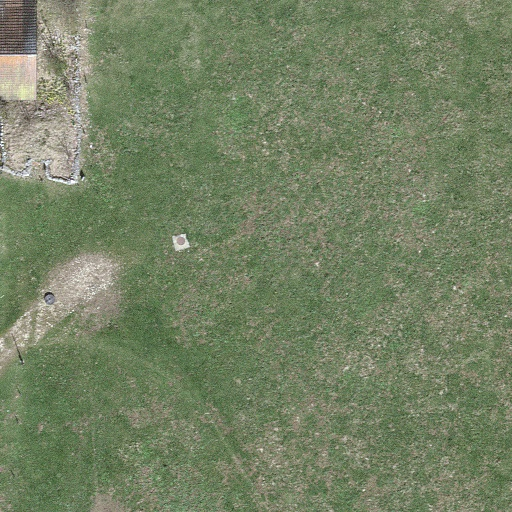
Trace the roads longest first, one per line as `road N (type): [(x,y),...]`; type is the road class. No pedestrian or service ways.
road 1 (track): [(72,305),(267,424),(317,511)]
road 2 (track): [(72,305),(83,511)]
